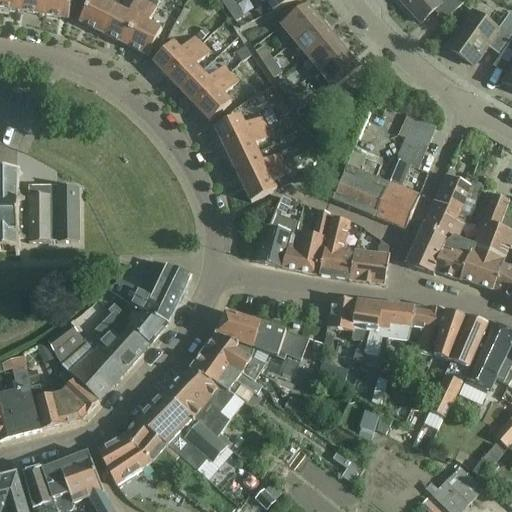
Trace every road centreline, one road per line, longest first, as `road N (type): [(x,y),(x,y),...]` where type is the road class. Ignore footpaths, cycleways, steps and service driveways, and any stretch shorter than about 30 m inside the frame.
road 1 (residential): [(215,275),(213,227),(200,188),(145,113),(80,68),(0,50)]
road 2 (residential): [(0,462),(84,438),(107,422),(184,333),(215,275)]
road 3 (residential): [(390,298),(215,275)]
road 4 (residential): [(467,107),(389,47),(348,0)]
road 5 (residential): [(404,243),(467,107)]
road 6 (residential): [(404,243),(283,191)]
road 7 (residential): [(511,326),(460,307),(390,298)]
